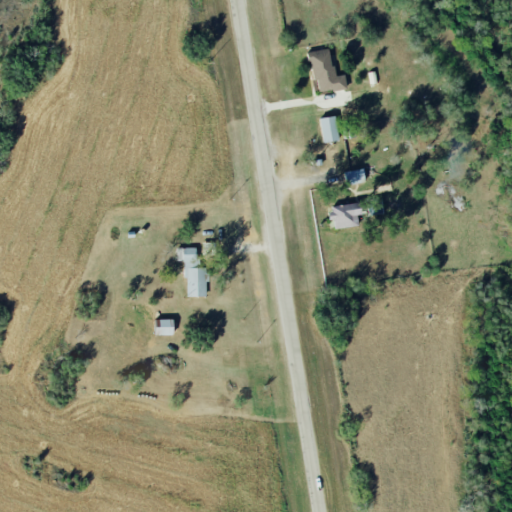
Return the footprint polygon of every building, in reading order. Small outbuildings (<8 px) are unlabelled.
[(345,75),(334,76),(330,49),(311,51),(316,94),(347,90),(345,75)] [(339,140),(335,116),(319,118),(323,142),(339,140)] [(344,172),(346,185),(364,182),(362,168),(344,172)] [(359,225),(357,216),(362,215),(360,202),(328,207),(332,229),(359,225)] [(215,256),(214,243),(202,243),(203,256),(215,256)] [(186,297),(206,296),(205,268),(198,268),(197,247),(178,248),(178,262),(184,262),(186,297)] [(172,319),(155,320),(156,335),(173,335),(172,319)]
